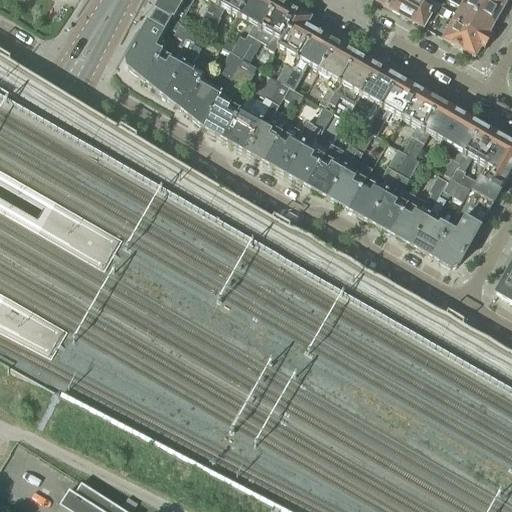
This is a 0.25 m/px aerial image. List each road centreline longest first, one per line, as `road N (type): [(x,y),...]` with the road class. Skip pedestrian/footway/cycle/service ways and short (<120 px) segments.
road 1 (residential): [(463,303),(370,251),(358,236),(301,212),(223,168),(215,155),(69,79)]
road 2 (residential): [(486,94),(340,10)]
road 3 (secondary): [(0,192),(69,79)]
